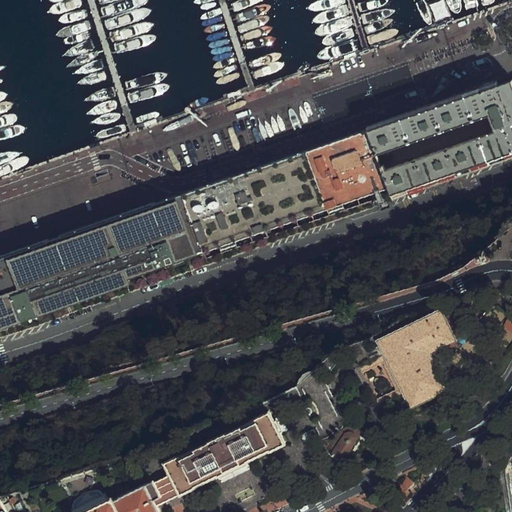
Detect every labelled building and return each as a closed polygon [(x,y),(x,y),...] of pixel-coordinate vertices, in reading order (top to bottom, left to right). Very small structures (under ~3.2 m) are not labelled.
[(243,119),(255,156),(390,111),(387,102),(371,107),(361,79),(243,119)] [(511,80),(480,92),(433,108),(388,123),(365,131),(388,194),(390,200),(511,157),(511,80)] [(136,282),(388,194),(367,136),(365,131),(360,133),(0,258),(0,332),(29,322),(30,324),(137,287),(136,282)] [(489,254),(477,256),(480,269),(491,264),(489,254)] [(496,281),(485,284),(487,293),(498,289),(496,281)] [(454,342),(440,313),(376,344),(410,412),(444,396),(425,357),(454,342)] [(178,453),(164,460),(169,470),(181,493),(283,442),(266,408),(178,453)] [(365,433),(351,423),(330,453),(344,463),(365,433)] [(313,430),(301,436),(307,448),(319,442),(313,430)] [(155,477),(144,483),(156,506),(168,500),(181,493),(169,470),(155,477)] [(86,511),(158,511),(156,506),(144,483),(86,511)] [(0,511),(13,511),(1,486),(0,486),(0,511)] [(393,497),(398,503),(410,494),(405,488),(393,497)]
